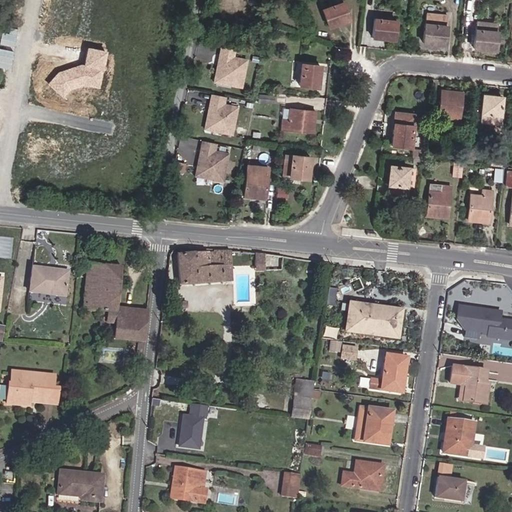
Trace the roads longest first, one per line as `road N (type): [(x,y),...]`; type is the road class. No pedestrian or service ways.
road 1 (residential): [(320,240),(382,73),(398,64),(511,75)]
road 2 (residential): [(441,261),(406,511)]
road 3 (residential): [(151,229),(197,0)]
road 4 (residential): [(0,460),(145,390)]
road 5 (residential): [(145,390),(163,230)]
road 6 (secondary): [(151,229),(0,213)]
road 7 (secondary): [(319,249),(441,261)]
road 8 (secondary): [(442,252),(320,240)]
road 9 (residential): [(134,511),(145,390)]
